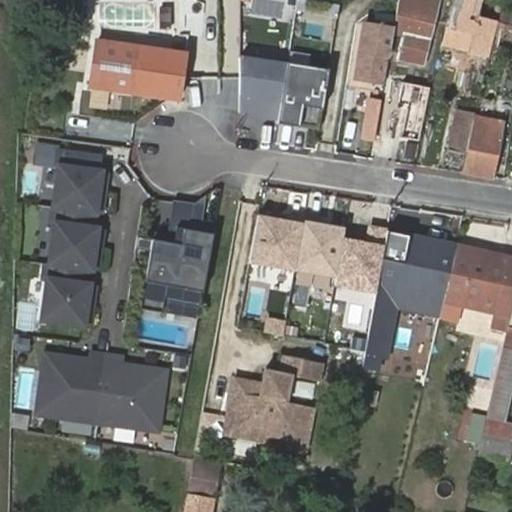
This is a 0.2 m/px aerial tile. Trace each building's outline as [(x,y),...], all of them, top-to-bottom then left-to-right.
[(412,0),(409,0),(398,0),(396,15),(393,33),(404,35),(400,59),(423,64),(436,0),(412,0)] [(486,4),(487,0),(455,0),(444,50),(481,60),(486,38),(477,36),(484,4),(486,4)] [(511,3),(503,1),(493,40),(488,61),(487,65),(498,67),(505,38),(511,39),(511,3)] [(363,28),(355,78),(379,83),(388,32),(363,28)] [(203,78),(205,34),(176,32),(173,76),(203,78)] [(488,61),(493,40),(486,38),(481,60),(488,61)] [(277,118),(285,65),(238,57),(237,104),(251,106),(253,96),(265,98),(262,116),(277,118)] [(318,130),(328,69),(286,62),(285,65),(277,118),(276,123),(318,130)] [(262,116),(265,98),(253,96),(251,106),(237,104),(237,109),(237,112),(262,116)] [(397,107),(381,104),(375,137),(391,140),(397,107)] [(461,174),(491,179),(501,135),(493,133),(486,131),(488,120),(474,117),(472,128),(466,153),(461,174)] [(486,131),(493,133),(496,122),(488,120),(486,131)] [(447,149),(466,153),(472,128),(452,124),(447,149)] [(99,157),(60,152),(58,168),(62,169),(48,266),(44,265),(42,279),(46,280),(41,321),(83,327),(89,285),(85,284),(87,270),(91,271),(97,229),(93,228),(101,172),(97,171),(99,157)] [(106,172),(101,172),(95,214),(100,215),(106,172)] [(346,235),(256,218),(247,266),(336,283),(335,292),(375,299),(361,372),(390,377),(401,316),(438,323),(443,296),(453,245),(394,234),(391,253),(344,244),(346,235)] [(169,243),(153,240),(141,310),(161,313),(163,298),(197,304),(209,232),(172,226),(169,243)] [(97,229),(91,271),(96,271),(102,230),(97,229)] [(453,245),(443,296),(509,311),(511,297),(511,261),(469,252),(470,248),(453,245)] [(94,286),(89,285),(83,327),(89,328),(94,286)] [(511,328),(506,327),(493,376),(493,379),(496,380),(511,384),(511,378),(511,328)] [(68,357),(44,354),(36,414),(155,431),(164,371),(142,368),(141,372),(135,371),(135,367),(120,365),(121,357),(90,353),(89,360),(75,358),(74,362),(68,361),(68,357)] [(239,385),(232,425),(271,432),(269,446),(307,453),(315,411),(292,406),(297,380),(319,385),(323,368),(290,361),(285,378),(269,376),(266,391),(264,397),(251,394),(253,388),(239,385)] [(496,380),(493,379),(492,381),(480,436),(510,442),(511,432),(511,423),(502,422),(511,384),(496,380)] [(266,391),(253,388),(251,394),(264,397),(266,391)] [(271,432),(232,425),(229,439),(269,446),(271,432)] [(510,442),(480,436),(475,456),(504,462),(510,442)] [(192,456),(188,477),(182,511),(206,511),(212,482),(216,460),(192,456)]
